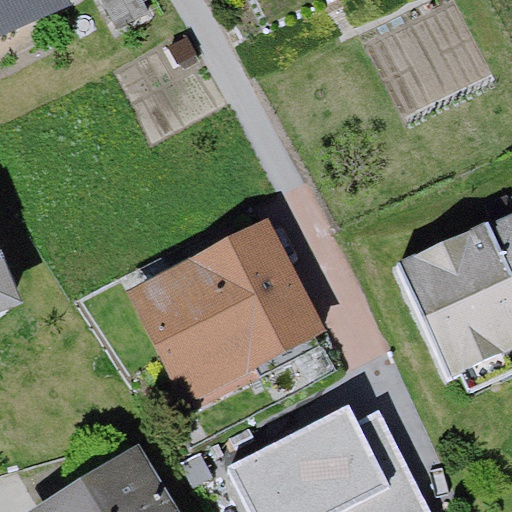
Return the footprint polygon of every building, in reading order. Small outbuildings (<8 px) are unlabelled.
[(0,0),(0,55),(112,0),(0,0)] [(511,354),(511,221),(403,269),(452,380),(511,354)] [(262,234),(136,298),(185,393),(311,329),(262,234)] [(0,312),(15,307),(0,268),(0,312)] [(359,420),(232,483),(246,511),(428,511),(417,489),(399,498),(359,420)] [(171,511),(141,463),(60,511),(171,511)]
